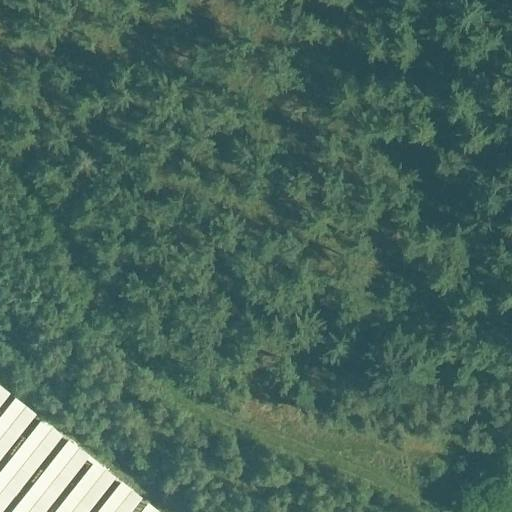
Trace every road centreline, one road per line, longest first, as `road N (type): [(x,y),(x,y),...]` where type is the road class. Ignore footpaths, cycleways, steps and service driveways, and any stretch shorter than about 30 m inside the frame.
road 1 (track): [(0,147),(210,418),(451,511)]
road 2 (track): [(274,446),(511,451)]
